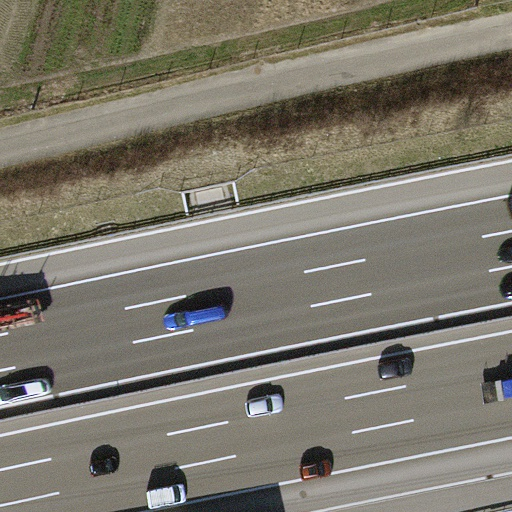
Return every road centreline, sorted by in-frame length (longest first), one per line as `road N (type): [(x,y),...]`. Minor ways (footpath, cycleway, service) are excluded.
road 1 (unclassified): [(0,149),(511,31)]
road 2 (motorway): [(0,489),(511,385)]
road 3 (motorway): [(511,250),(0,353)]
